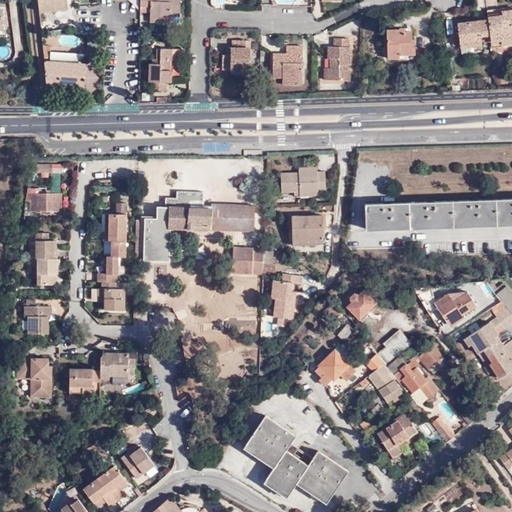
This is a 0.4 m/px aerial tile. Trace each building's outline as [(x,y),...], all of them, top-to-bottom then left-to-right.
[(38,0),(40,11),(67,8),(66,0),(38,0)] [(151,6),(151,14),(151,19),(162,20),(163,16),(171,16),(180,17),(180,0),(140,0),(141,6),(151,6)] [(461,47),(482,44),(481,37),(490,35),(491,43),(500,41),(501,45),(511,43),(511,10),(502,12),(502,15),(488,16),(488,19),(474,21),(458,23),(461,47)] [(399,32),(399,30),(387,29),(388,59),(399,59),(399,62),(415,62),(414,40),(411,40),(411,32),(405,32),(399,32)] [(325,68),(325,80),(349,80),(350,70),(349,70),(349,65),(351,65),(351,47),(349,47),(348,39),(334,38),(334,47),(329,46),(329,58),(331,58),(331,68),(325,68)] [(231,64),(230,69),(250,70),(251,41),(231,40),(231,49),(230,55),(225,55),(223,55),(222,64),(231,64)] [(273,77),(282,77),(291,77),(291,81),(303,81),(304,47),(287,47),(286,54),(273,54),(273,77)] [(170,61),(172,62),(173,50),(158,49),(158,59),(158,64),(153,64),(150,64),(150,85),(152,85),(152,91),(166,92),(166,83),(172,83),(172,71),(169,71),(170,61)] [(46,68),(47,85),(69,87),(84,88),(86,65),(50,62),(50,55),(45,54),(46,68)] [(291,77),(282,77),(282,86),(303,86),(303,81),(291,81),(291,77)] [(317,177),(317,172),(317,166),(299,167),(299,173),(299,177),(317,177)] [(324,172),(317,172),(317,177),(299,177),(299,173),(280,174),(281,192),(294,192),(299,191),(300,195),(318,195),(318,191),(325,190),(324,172)] [(31,210),(55,211),(56,195),(56,193),(31,192),(31,210)] [(511,199),(366,205),(366,229),(511,223),(511,199)] [(169,228),(253,231),(254,206),(212,205),(212,208),(191,208),(191,206),(186,205),(186,207),(181,207),(181,202),(170,201),(169,222),(169,228)] [(104,240),(111,241),(126,241),(126,214),(110,214),(109,232),(105,232),(104,232),(104,240)] [(292,216),(293,240),(323,239),(322,216),(292,216)] [(150,227),(137,227),(136,244),(136,256),(162,257),(163,228),(150,227)] [(36,258),(38,258),(58,258),(58,250),(54,249),(54,245),(54,240),(49,240),(49,233),(36,232),(36,258)] [(126,244),(111,243),(111,256),(107,256),(107,273),(98,273),(98,281),(102,281),(116,282),(117,282),(118,256),(125,256),(126,244)] [(233,273),(263,274),(263,273),(264,264),(264,251),(264,249),(235,248),(233,273)] [(275,252),(264,251),(264,264),(274,264),(275,252)] [(58,261),(38,261),(37,284),(57,284),(58,261)] [(264,264),(263,273),(276,274),(276,264),(274,264),(264,264)] [(290,296),(291,291),(292,283),(301,284),(302,276),(284,274),(283,281),(274,280),(272,300),(276,300),(274,317),(292,319),(295,297),(290,296)] [(116,284),(102,284),(102,288),(105,289),(105,302),(105,309),(124,309),(124,288),(121,288),(116,288),(116,284)] [(511,315),(511,294),(505,286),(495,295),(499,300),(500,302),(505,308),(511,315)] [(414,288),(430,312),(437,307),(450,326),(463,317),(462,315),(476,305),(467,292),(453,302),(448,295),(434,304),(432,301),(430,287),(414,288)] [(371,293),(366,288),(358,296),(356,294),(354,294),(350,298),(350,299),(353,301),(347,307),(359,319),(375,303),(368,296),(371,293)] [(490,296),(485,310),(499,300),(495,295),(493,293),(490,296)] [(34,306),(34,299),(27,300),(27,306),(25,306),(25,316),(29,316),(29,333),(48,333),(48,317),(51,313),(51,305),(34,306)] [(500,302),(494,306),(496,309),(492,312),(495,315),(505,308),(500,302)] [(503,330),(511,322),(511,315),(505,308),(495,315),(496,317),(495,318),(501,327),(503,330)] [(489,322),(495,331),(501,327),(495,318),(489,322)] [(484,350),(485,352),(498,345),(494,338),(496,336),(498,335),(495,331),(489,322),(469,335),(474,342),(472,344),(478,353),(484,350)] [(345,323),(336,335),(343,340),(352,329),(345,323)] [(384,364),(392,375),(398,370),(392,363),(391,364),(390,362),(411,344),(399,331),(384,344),(386,347),(378,356),(381,360),(384,364)] [(469,346),(472,344),(474,342),(469,335),(464,339),(469,346)] [(413,357),(417,363),(421,359),(429,369),(443,358),(435,348),(439,345),(435,339),(413,357)] [(498,345),(485,352),(488,356),(492,362),(490,364),(494,371),(499,378),(511,370),(511,362),(511,363),(509,361),(511,358),(511,341),(511,340),(503,346),(500,348),(498,345)] [(322,378),(320,380),(325,385),(332,378),(334,379),(339,373),(346,380),(354,372),(335,351),(320,365),(321,366),(316,371),(322,378)] [(105,353),(100,358),(100,371),(100,375),(100,378),(109,378),(110,375),(135,374),(136,359),(137,359),(138,355),(135,352),(128,352),(128,353),(105,353)] [(492,362),(488,356),(482,360),(491,373),(494,371),(490,364),(492,362)] [(401,378),(411,391),(418,386),(427,397),(438,389),(427,375),(424,378),(415,367),(419,364),(417,363),(413,357),(406,363),(398,370),(392,375),(395,378),(397,380),(401,378)] [(398,370),(406,363),(400,357),(392,363),(398,370)] [(48,377),(48,366),(48,358),(18,358),(18,378),(34,378),(33,396),(51,396),(51,377),(48,377)] [(443,358),(429,369),(433,374),(447,363),(443,358)] [(384,364),(369,376),(387,403),(402,393),(393,380),(395,378),(392,375),(384,364)] [(83,392),(100,392),(100,378),(100,375),(93,374),(92,371),(92,368),(71,368),(70,392),(84,392),(83,392)] [(460,414),(467,423),(474,418),(466,409),(460,414)] [(398,421),(407,416),(405,412),(396,418),(398,421)] [(348,471),(317,451),(308,465),(286,450),(295,436),(265,416),(246,444),(275,464),(267,479),(289,494),(298,480),(329,500),(348,471)] [(398,421),(410,436),(417,432),(407,416),(398,421)] [(430,422),(445,441),(446,441),(453,435),(438,416),(430,422)] [(370,425),(366,420),(360,425),(363,430),(370,425)] [(397,444),(410,436),(398,421),(394,424),(378,435),(393,458),(402,453),(397,444)] [(131,457),(141,449),(139,447),(129,454),(131,457)] [(142,449),(141,449),(131,457),(129,454),(122,459),(137,480),(145,474),(155,467),(142,449)] [(511,462),(506,454),(500,458),(507,469),(511,465),(511,462)] [(99,479),(117,503),(124,497),(120,492),(117,487),(125,481),(114,467),(99,479)] [(156,469),(155,467),(145,474),(146,477),(156,469)] [(110,508),(117,503),(99,479),(84,490),(94,504),(103,498),(106,503),(110,508)] [(117,487),(120,492),(128,486),(125,481),(117,487)] [(86,511),(75,496),(68,501),(69,504),(61,510),(62,511),(86,511)] [(99,509),(106,503),(103,498),(94,504),(99,509)] [(199,511),(199,510),(198,509),(195,508),(192,507),(189,507),(186,508),(183,509),(180,511),(170,499),(154,511),(199,511)] [(481,506),(483,505),(480,501),(478,500),(475,502),(474,504),(476,508),(468,511),(478,511),(477,509),(481,506)] [(69,504),(68,501),(59,507),(61,510),(69,504)]
